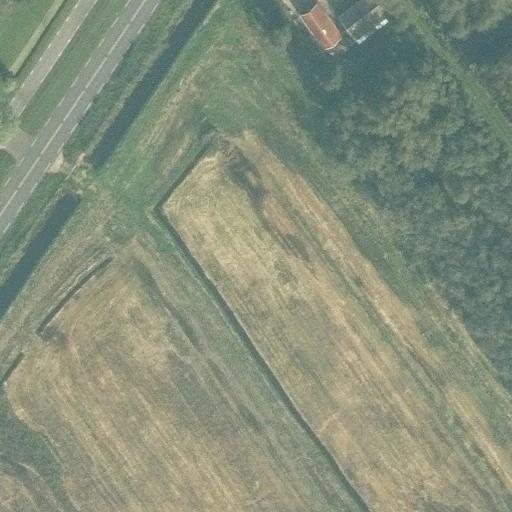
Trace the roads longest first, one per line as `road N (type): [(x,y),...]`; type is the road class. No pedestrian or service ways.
road 1 (primary): [(0,215),(144,0)]
road 2 (unclassified): [(0,128),(86,0)]
